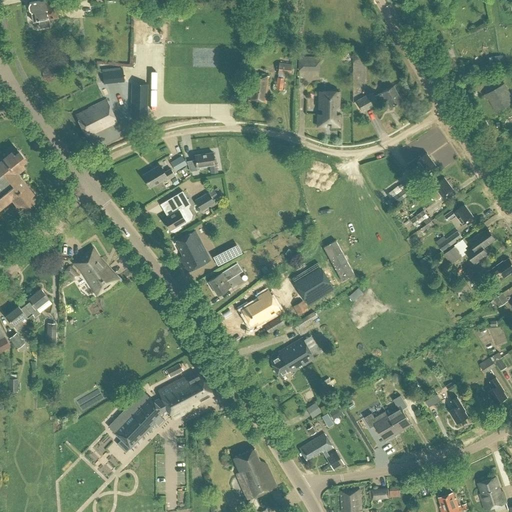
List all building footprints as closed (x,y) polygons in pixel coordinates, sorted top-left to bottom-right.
[(31,12),(33,22),(38,21),(40,28),(49,26),(48,19),(57,17),(56,10),(64,8),(63,0),(47,3),(46,0),(44,0),(39,0),(29,2),(28,5),(28,10),(31,12)] [(492,64),(504,63),(503,55),(492,56),(492,64)] [(298,57),(298,70),(318,70),(319,58),(298,57)] [(276,89),(282,90),(284,75),(290,75),(292,60),(284,59),(283,63),(279,62),(277,74),(278,74),(278,77),(277,77),(276,84),(277,85),(276,89)] [(123,69),(102,71),(101,71),(102,84),(125,81),(123,69)] [(258,103),(266,104),(269,76),(254,73),(252,82),(250,82),(249,91),(247,90),(246,102),(251,102),(252,98),(258,100),(258,103)] [(130,116),(147,116),(148,84),(131,83),(130,116)] [(511,97),(504,84),(487,94),(497,111),(511,102),(511,97)] [(356,101),(362,112),(378,103),(377,101),(384,98),(390,107),(401,101),(393,86),(374,96),(372,92),(356,101)] [(319,91),(319,109),(322,109),(322,114),(317,114),(317,126),(339,126),(339,114),(334,114),(334,109),(338,109),(338,91),(319,91)] [(83,130),(86,128),(90,135),(117,122),(106,100),(88,108),(89,108),(76,115),(83,130)] [(0,206),(12,196),(18,204),(22,202),(25,205),(35,198),(15,172),(27,163),(19,152),(16,155),(13,151),(0,161),(0,206)] [(194,155),(196,167),(209,165),(211,173),(217,172),(216,164),(214,164),(212,152),(194,155)] [(417,157),(407,164),(411,169),(419,163),(425,173),(436,165),(427,153),(418,159),(417,157)] [(185,164),(181,155),(170,162),(175,171),(185,164)] [(175,175),(171,168),(164,172),(160,165),(143,175),(150,187),(165,178),(166,180),(175,175)] [(436,187),(443,196),(453,189),(444,177),(435,183),(434,181),(425,188),(428,193),(436,187)] [(404,182),(398,185),(402,190),(387,200),(391,207),(412,193),(404,182)] [(423,188),(417,192),(422,200),(428,196),(423,188)] [(159,204),(167,217),(163,219),(169,230),(170,229),(171,231),(174,232),(181,228),(180,226),(186,222),(185,222),(193,217),(196,215),(182,191),(159,204)] [(193,203),(199,212),(213,203),(207,194),(193,203)] [(456,215),(463,224),(473,216),(464,204),(455,210),(454,209),(445,215),(449,220),(456,215)] [(415,225),(423,219),(426,223),(421,227),(424,231),(434,225),(423,210),(410,219),(415,225)] [(220,216),(227,222),(230,219),(223,212),(220,216)] [(466,251),(475,264),(489,254),(484,247),(496,239),(488,228),(482,232),(482,231),(468,241),(472,246),(466,251)] [(457,230),(446,238),(451,245),(462,236),(457,230)] [(194,231),(175,240),(183,255),(178,258),(185,272),(209,260),(194,231)] [(443,254),(451,264),(463,255),(455,245),(443,254)] [(83,255),(74,263),(83,272),(91,285),(95,291),(97,294),(100,292),(108,287),(117,278),(99,259),(99,258),(98,258),(92,249),(86,253),(83,255)] [(229,250),(225,252),(228,259),(233,257),(229,250)] [(511,261),(509,257),(504,261),(503,260),(490,270),(494,276),(500,271),(505,277),(511,271),(511,261)] [(262,260),(244,272),(250,281),(268,269),(262,260)] [(291,278),(308,305),(334,289),(317,262),(291,278)] [(467,272),(470,276),(472,279),(477,275),(472,269),(467,272)] [(231,287),(222,272),(208,281),(217,295),(231,287)] [(34,313),(34,314),(38,311),(36,308),(49,299),(41,289),(28,298),(31,301),(26,305),(34,313)] [(265,320),(280,310),(268,290),(256,297),(258,299),(241,310),(250,325),(256,321),(257,323),(264,319),(265,320)] [(503,292),(494,298),(499,307),(508,300),(503,292)] [(292,305),(298,315),(308,309),(302,300),(292,305)] [(5,316),(17,332),(34,319),(34,314),(34,313),(26,305),(21,309),(19,306),(5,316)] [(264,325),(268,333),(287,322),(282,314),(264,325)] [(47,348),(56,349),(57,324),(48,323),(47,348)] [(0,333),(0,351),(9,346),(2,332),(0,333)] [(16,332),(9,338),(18,348),(25,343),(16,332)] [(278,352),(280,354),(269,360),(279,376),(289,369),(291,372),(314,358),(302,337),(278,352)] [(490,356),(479,364),(485,372),(496,365),(490,356)] [(167,372),(171,379),(184,373),(180,366),(167,372)] [(187,382),(185,379),(158,392),(161,397),(153,401),(144,391),(107,424),(118,437),(115,441),(122,449),(152,422),(151,421),(161,411),(160,410),(166,407),(173,421),(198,409),(197,407),(200,402),(213,396),(202,374),(187,382)] [(17,390),(17,377),(7,377),(7,390),(17,390)] [(320,382),(326,391),(333,386),(332,384),(335,382),(333,378),(330,380),(328,377),(320,382)] [(505,391),(496,377),(490,381),(494,387),(488,391),(496,404),(507,397),(504,391),(505,391)] [(447,386),(450,390),(457,386),(454,381),(447,386)] [(388,415),(398,432),(411,424),(402,409),(407,406),(401,395),(393,399),(399,408),(388,415)] [(465,411),(466,410),(457,396),(451,400),(455,407),(449,410),(457,423),(469,416),(465,411)] [(434,402),(432,397),(426,401),(429,405),(434,402)] [(306,408),(312,418),(321,411),(315,402),(306,408)] [(376,424),(385,439),(398,432),(388,415),(377,421),(372,412),(365,416),(371,427),(376,424)] [(326,451),(333,447),(324,433),(299,448),(306,459),(321,450),(333,470),(344,464),(336,450),(328,455),(326,451)] [(253,448),(233,457),(239,471),(236,473),(247,499),(249,498),(250,500),(248,501),(247,503),(247,505),(248,507),(249,508),(251,509),(252,509),(250,511),(269,511),(265,504),(260,506),(255,495),(276,487),(266,464),(259,460),(253,448)] [(496,477),(479,483),(482,493),(481,494),(486,509),(506,502),(503,494),(502,494),(496,477)] [(361,511),(360,489),(341,490),(342,511),(361,511)] [(387,489),(372,491),(373,502),(392,500),(392,499),(400,498),(399,489),(388,490),(387,489)] [(459,506),(456,498),(455,498),(453,492),(439,497),(443,511),(462,511),(460,505),(459,506)]
